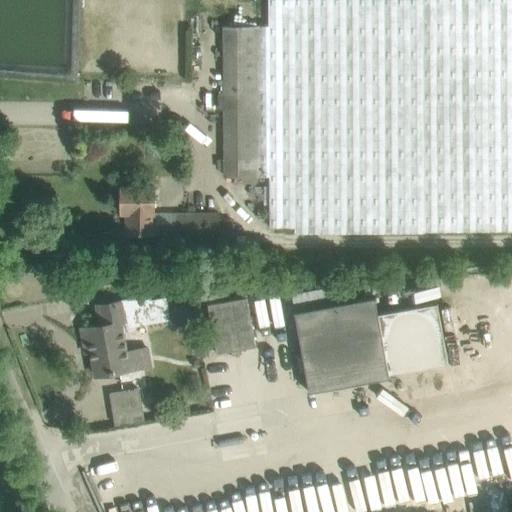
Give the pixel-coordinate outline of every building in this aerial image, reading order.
[(253,8),(254,0),(253,0),(214,0),(214,4),(216,8),(219,14),(225,18),(229,20),(233,20),(240,19),(245,17),(248,15),(251,11),(253,8)] [(511,0),(267,0),(268,26),(222,26),(223,176),(269,175),(269,227),(295,227),(295,233),(511,230),(511,0)] [(153,186),(120,186),(120,214),(126,214),(126,234),(170,233),(170,238),(218,238),(218,213),(164,213),(153,213),(153,198),(153,186)] [(404,308),(437,303),(434,285),(401,290),(404,308)] [(291,294),(294,314),(308,392),(389,378),(388,375),(448,364),(437,306),(378,316),(375,300),(330,308),(327,287),(291,294)] [(97,306),(100,325),(120,322),(121,329),(170,320),(166,296),(151,299),(150,296),(97,306)] [(207,305),(212,334),(216,353),(255,347),(247,298),(207,305)] [(83,341),(89,340),(95,375),(128,369),(121,329),(120,322),(100,325),(81,329),(83,341)] [(141,407),(138,389),(109,394),(113,412),(141,407)] [(495,482),(511,479),(511,449),(490,453),(495,482)]
